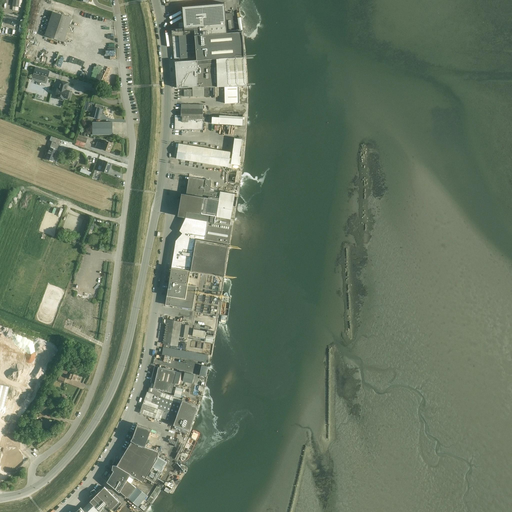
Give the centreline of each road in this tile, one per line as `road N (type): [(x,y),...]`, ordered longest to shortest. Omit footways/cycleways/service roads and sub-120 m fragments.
road 1 (residential): [(35,486),(34,466),(74,423),(107,341),(131,139),(113,0)]
road 2 (residential): [(64,511),(114,440),(139,378),(166,225),(159,194)]
road 3 (tertiary): [(35,486),(79,442),(112,389),(159,194)]
road 4 (tertiary): [(159,194),(166,84),(155,0)]
